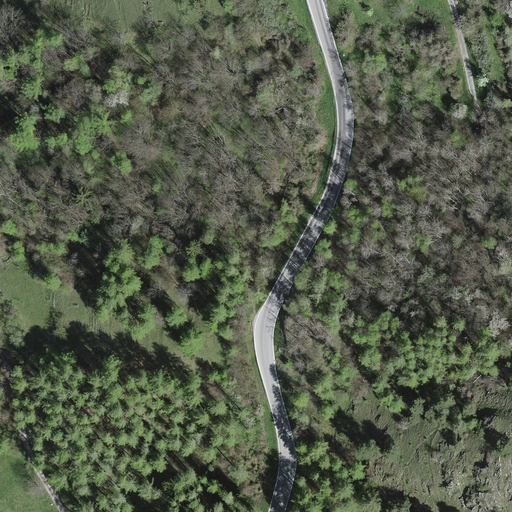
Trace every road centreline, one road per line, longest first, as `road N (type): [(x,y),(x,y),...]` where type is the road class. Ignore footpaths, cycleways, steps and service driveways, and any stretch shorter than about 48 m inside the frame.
road 1 (tertiary): [(278,511),(286,439),(265,328),(323,212),(344,134),(314,0)]
road 2 (track): [(0,368),(28,413),(65,511)]
